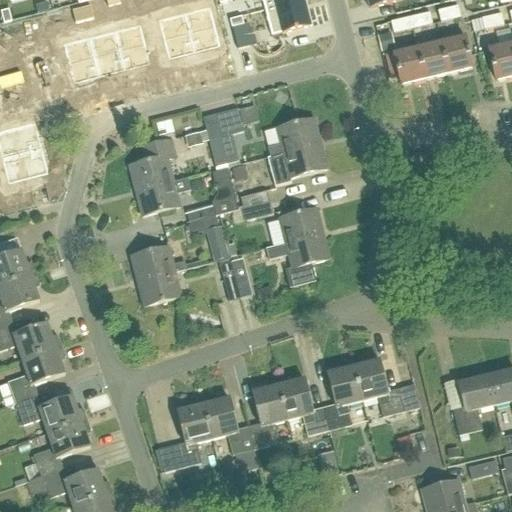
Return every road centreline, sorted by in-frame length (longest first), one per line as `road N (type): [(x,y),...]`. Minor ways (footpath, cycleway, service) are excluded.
road 1 (residential): [(119,388),(66,239),(66,206),(95,130),(112,118),(348,58)]
road 2 (residential): [(119,388),(311,318),(374,323)]
road 3 (residential): [(369,137),(380,198),(374,323)]
road 4 (residential): [(511,142),(369,137)]
road 5 (residential): [(374,323),(511,330)]
road 6 (residential): [(156,511),(119,388)]
road 7 (residential): [(438,466),(333,493),(337,511)]
